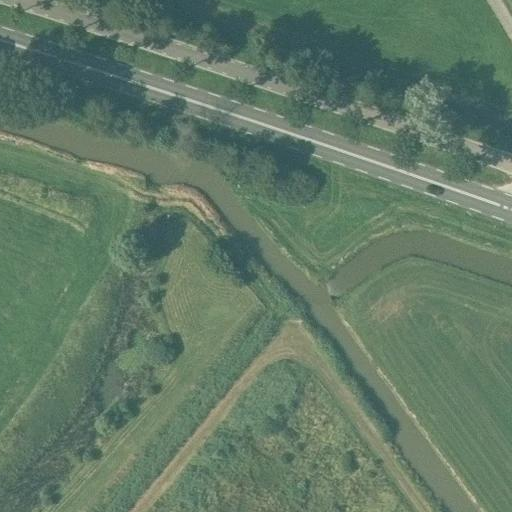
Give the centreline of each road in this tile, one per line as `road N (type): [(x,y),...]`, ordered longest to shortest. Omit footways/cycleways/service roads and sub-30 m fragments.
road 1 (primary): [(511,209),(0,40)]
road 2 (unclassified): [(511,162),(4,0)]
